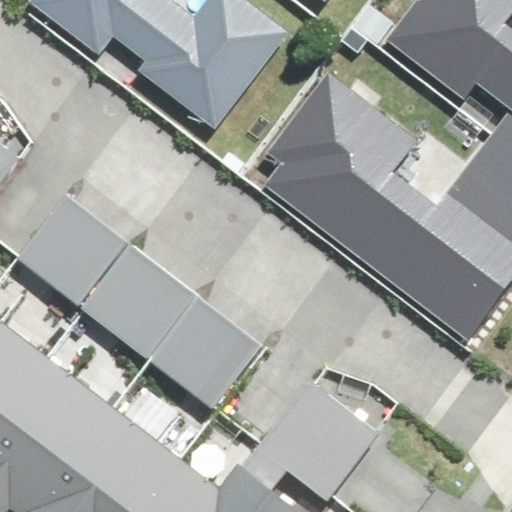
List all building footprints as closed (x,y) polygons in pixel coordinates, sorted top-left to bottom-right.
[(36,0),(106,52),(115,41),(215,116),(290,16),(269,0),(205,0),(206,0),(205,0),(36,0)] [(511,0),(412,0),(389,30),(511,122),(511,0)] [(326,69),(262,153),(281,167),(267,186),(464,335),(511,273),(511,125),(507,122),(451,196),(442,208),(393,171),(418,139),(326,69)] [(0,172),(20,147),(0,131),(0,172)] [(127,238),(64,190),(22,245),(85,293),(127,238)] [(127,238),(85,293),(157,348),(199,293),(127,238)] [(262,340),(199,293),(157,348),(220,395),(262,340)] [(0,418),(57,344),(0,300),(0,418)] [(115,388),(57,344),(0,418),(0,482),(27,503),(115,388)] [(378,435),(309,380),(267,432),(336,487),(378,435)] [(112,511),(173,432),(115,388),(27,503),(38,511),(112,511)] [(204,511),(232,476),(173,432),(112,511),(204,511)] [(324,511),(249,454),(232,476),(204,511),(324,511)]
